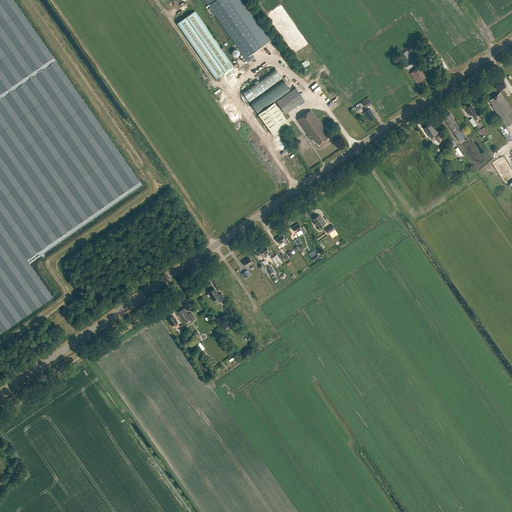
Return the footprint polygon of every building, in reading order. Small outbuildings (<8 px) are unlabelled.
[(251,54),(270,41),(241,0),(204,0),(248,62),(254,58),(251,54)] [(195,11),(177,24),(198,55),(215,79),(234,66),(195,11)] [(408,49),(409,50),(400,57),(407,67),(413,63),(408,55),(411,53),(411,52),(414,50),(412,47),(408,49)] [(234,57),(239,53),(235,48),(230,51),(234,57)] [(424,79),(427,77),(420,67),(410,74),(417,84),(419,83),(421,86),(426,83),(424,79)] [(295,88),(291,91),(274,68),(242,92),(258,115),(275,103),(276,102),(286,114),(304,101),(295,88)] [(493,106),(492,106),(504,123),(506,127),(507,127),(511,123),(511,108),(501,93),(490,100),(493,106)] [(362,102),(365,107),(370,104),(367,99),(362,102)] [(275,103),(258,115),(274,137),(290,125),(275,103)] [(472,114),(474,117),(477,115),(475,112),(470,105),(465,109),(470,115),(472,114)] [(375,118),(369,109),(365,112),(370,121),(375,118)] [(310,137),(310,136),(314,141),(316,140),(319,145),(320,145),(321,145),(322,144),(322,143),(327,139),(325,136),(327,134),(311,110),(297,119),(310,137)] [(442,116),(448,125),(449,126),(452,131),(456,129),(452,122),(454,121),(449,113),(448,114),(447,113),(442,116)] [(426,132),(431,138),(437,134),(433,128),(432,128),(430,124),(424,128),(427,132),(426,132)] [(462,132),(456,136),(459,141),(465,136),(462,132)] [(447,144),(450,149),(455,146),(452,141),(447,144)] [(321,227),(322,228),(324,226),(324,225),(325,224),(319,215),(313,219),(320,228),(321,227)] [(306,232),(303,227),(302,228),(299,223),(292,228),(296,233),(301,230),(303,234),(306,232)] [(335,229),(332,225),(325,229),(329,234),(335,229)] [(276,239),(280,244),(284,241),(287,245),(290,243),(286,239),(285,239),(282,235),(276,239)] [(269,251),(266,246),(259,250),(263,256),(268,253),(271,256),(273,255),(270,250),(269,251)] [(252,262),(249,257),(243,262),(247,267),(251,264),(254,268),(257,266),(253,261),(252,262)] [(270,266),(266,269),(269,274),(274,271),(270,266)] [(225,298),(221,293),(219,295),(214,289),(208,293),(213,301),(217,299),(219,302),(222,300),(225,298)] [(229,304),(224,307),(229,314),(233,311),(229,304)] [(183,308),(178,312),(185,323),(190,319),(191,321),(195,318),(191,312),(187,314),(183,308)] [(167,320),(172,326),(177,322),(173,316),(167,320)]
